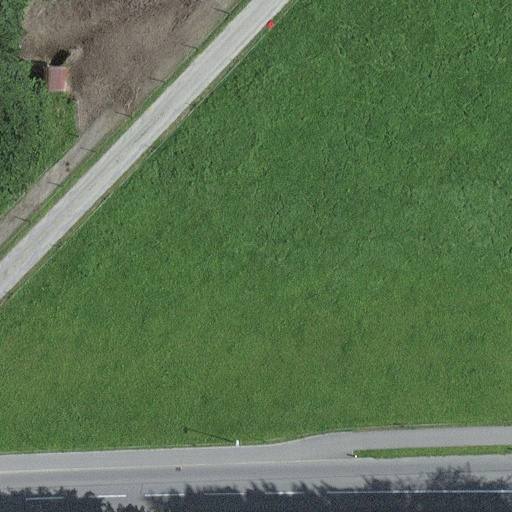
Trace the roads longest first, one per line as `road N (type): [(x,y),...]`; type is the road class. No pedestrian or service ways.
road 1 (tertiary): [(0,496),(275,483),(511,492)]
road 2 (track): [(0,308),(283,0)]
